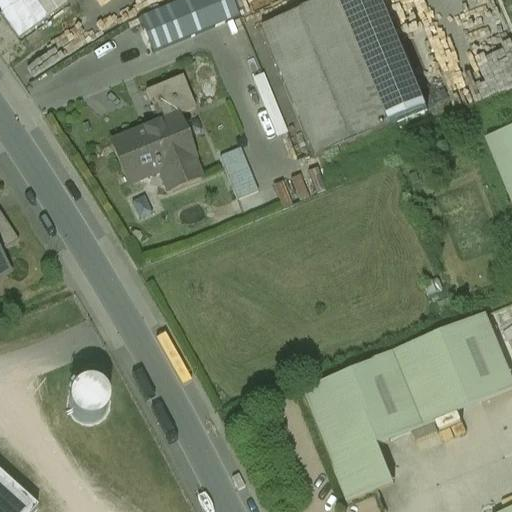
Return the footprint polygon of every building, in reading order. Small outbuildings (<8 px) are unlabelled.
[(24,0),(18,4),(15,0),(0,0),(0,16),(16,38),(65,3),(63,0),(24,0)] [(228,0),(187,0),(142,19),(155,52),(236,19),(228,0)] [(336,0),(335,0),(261,30),(313,158),(388,128),(336,0)] [(378,0),(336,0),(388,128),(423,114),(378,0)] [(157,127),(111,143),(127,187),(159,175),(166,194),(199,182),(177,121),(194,115),(181,80),(145,93),(157,127)] [(511,132),(487,142),(511,207),(511,132)] [(239,150),(218,159),(235,202),(257,193),(239,150)] [(0,253),(17,243),(0,217),(0,253)] [(511,384),(487,318),(300,394),(345,505),(394,486),(379,446),(511,392),(511,384)] [(0,475),(0,511),(35,511),(37,511),(0,475)]
